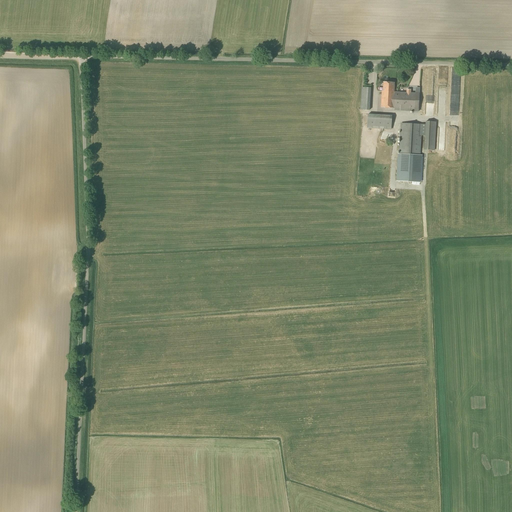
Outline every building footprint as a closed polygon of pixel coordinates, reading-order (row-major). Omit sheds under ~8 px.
[(420,93),(394,92),(394,83),(383,82),(383,91),(382,91),(381,107),(393,108),(394,108),(394,111),(418,112),(420,93)] [(370,110),(371,88),(362,87),(360,110),(370,110)] [(391,130),(392,116),(368,114),(367,128),(391,130)] [(435,150),(436,122),(426,121),(424,150),(435,150)] [(420,156),(422,124),(401,123),(399,155),(398,155),(396,181),(421,183),(422,156),(420,156)] [(452,150),(458,150),(459,126),(452,126),(452,128),(454,128),(453,131),(454,131),(453,135),(451,135),(451,141),(453,141),(452,150)]
